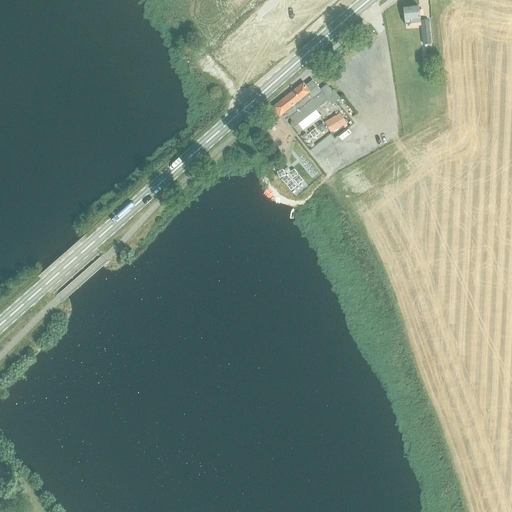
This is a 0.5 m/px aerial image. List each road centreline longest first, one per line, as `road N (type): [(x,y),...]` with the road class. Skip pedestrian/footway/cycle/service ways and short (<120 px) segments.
road 1 (primary): [(369,0),(93,243)]
road 2 (primary): [(0,324),(93,243)]
